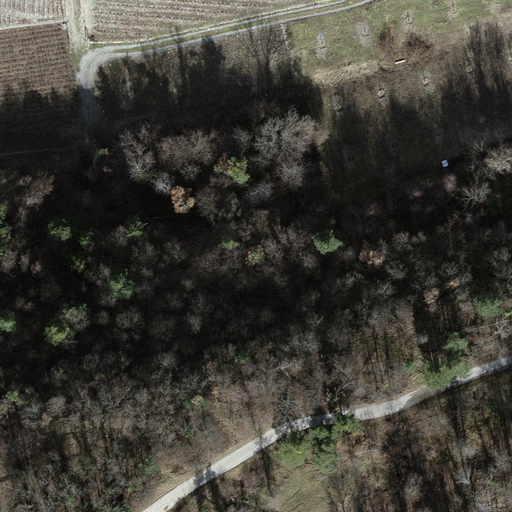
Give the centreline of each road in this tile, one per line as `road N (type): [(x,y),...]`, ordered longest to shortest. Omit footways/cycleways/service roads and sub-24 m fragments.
road 1 (track): [(162,511),(242,455),(511,363)]
road 2 (track): [(348,0),(101,57),(84,77),(95,147)]
